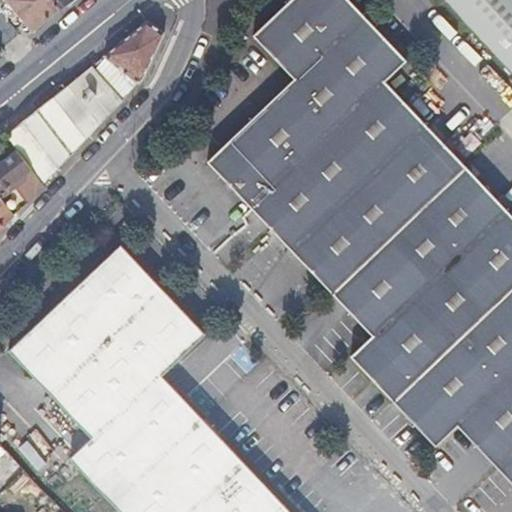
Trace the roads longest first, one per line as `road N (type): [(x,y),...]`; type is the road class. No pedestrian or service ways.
road 1 (residential): [(0,262),(155,95),(189,0)]
road 2 (tertiary): [(35,78),(131,0)]
